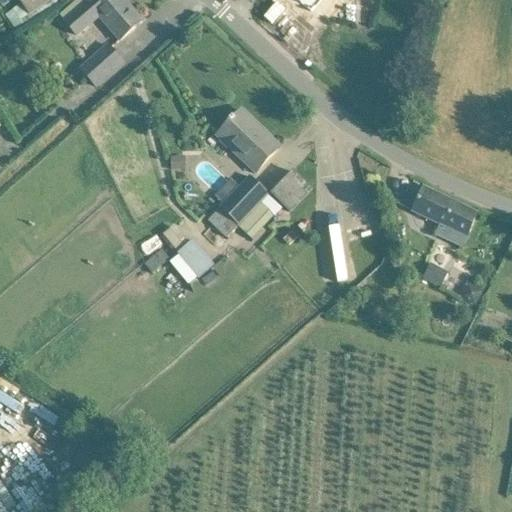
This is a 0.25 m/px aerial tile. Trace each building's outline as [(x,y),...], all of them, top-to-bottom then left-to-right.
[(15,0),(22,10),(7,20),(14,31),(22,25),(32,18),(34,21),(54,7),(50,1),(52,0),(15,0)] [(82,0),(79,0),(60,16),(66,23),(65,24),(76,37),(99,18),(120,43),(127,36),(142,23),(122,0),(93,0),(87,5),(82,0)] [(294,0),(311,15),(324,0),(294,0)] [(106,46),(79,72),(95,90),(123,65),(106,46)] [(10,95),(0,97),(0,101),(4,114),(15,110),(10,95)] [(232,119),(228,123),(230,124),(217,138),(256,175),(279,150),(261,133),(259,136),(252,129),(254,126),(241,113),(233,121),(232,119)] [(344,147),(334,150),(340,179),(351,176),(344,147)] [(350,165),(359,193),(371,190),(379,215),(391,211),(375,158),(350,165)] [(293,174),(271,197),(289,214),(311,191),(293,174)] [(268,215),(259,206),(268,197),(249,180),(209,223),(227,240),(241,224),(251,233),(268,215)] [(423,189),(414,207),(412,213),(439,226),(435,236),(462,249),(469,234),(477,216),(464,209),(462,210),(456,207),(456,205),(423,189)] [(188,210),(177,215),(186,234),(197,229),(188,210)] [(214,268),(193,242),(186,247),(181,241),(172,249),(177,255),(176,256),(197,282),(214,268)] [(440,289),(448,274),(430,266),(423,280),(440,289)] [(49,416),(0,443),(0,445),(7,458),(57,429),(49,416)] [(42,478),(33,490),(50,503),(60,490),(42,478)] [(8,511),(34,511),(21,486),(0,496),(8,511)]
